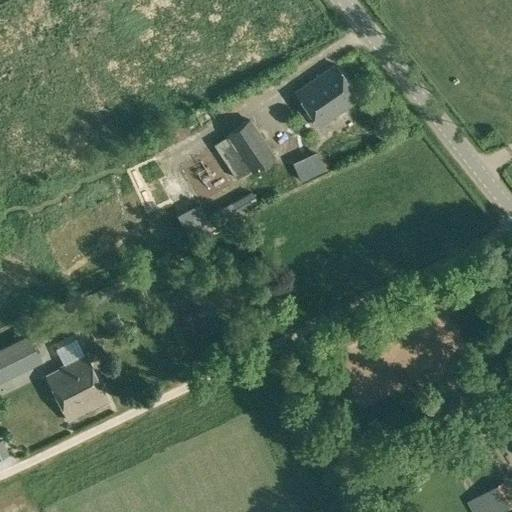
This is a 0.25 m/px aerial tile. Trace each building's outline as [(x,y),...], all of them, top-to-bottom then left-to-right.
[(296,91),(319,126),(360,98),(337,64),(296,91)] [(230,135),(254,172),(276,157),(252,120),(230,135)] [(328,172),(339,166),(332,153),(321,158),(328,172)] [(208,189),(216,208),(228,203),(220,184),(208,189)] [(208,217),(214,229),(246,213),(239,201),(208,217)] [(0,349),(0,376),(2,379),(40,360),(27,336),(0,349)] [(85,354),(59,367),(46,373),(69,418),(107,399),(85,354)] [(437,425),(467,406),(460,395),(430,413),(437,425)] [(473,503),(477,511),(498,511),(511,504),(511,494),(505,481),(479,494),(481,498),(473,503)]
